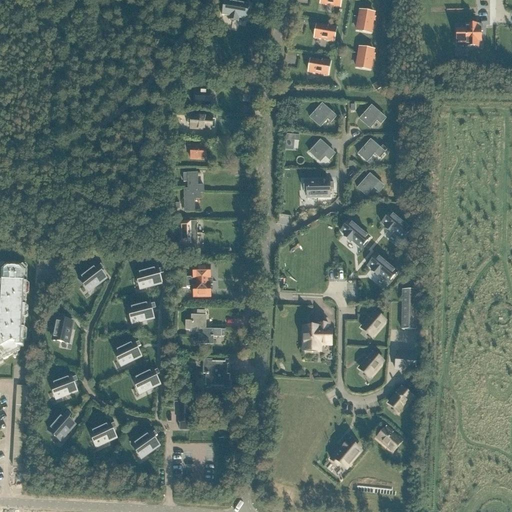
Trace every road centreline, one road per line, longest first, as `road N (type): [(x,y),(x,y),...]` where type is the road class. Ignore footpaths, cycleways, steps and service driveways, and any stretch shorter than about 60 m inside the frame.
road 1 (unclassified): [(242,511),(258,389),(266,115),(284,0)]
road 2 (unknown): [(0,144),(66,118),(148,0)]
road 3 (unclassified): [(185,511),(0,502)]
